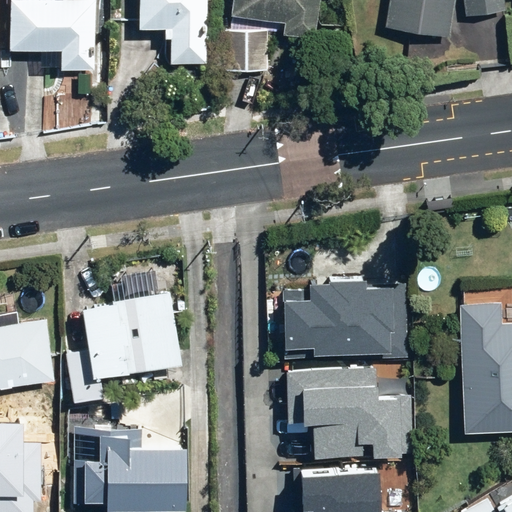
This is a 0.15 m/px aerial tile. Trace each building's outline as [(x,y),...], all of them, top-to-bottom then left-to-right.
[(83,73),(86,2),(47,0),(0,0),(0,51),(54,54),(53,71),(83,73)] [(200,65),(201,0),(125,0),(125,31),(155,32),(155,41),(162,41),(161,63),(200,65)] [(311,0),(220,0),(220,22),(275,24),(275,39),(309,41),(311,0)] [(380,0),(379,34),(450,38),(452,0),(380,0)] [(495,16),(495,0),(457,0),(457,14),(495,16)] [(281,276),(279,346),(408,349),(409,279),(389,279),(389,262),(313,260),(312,277),(281,276)] [(176,282),(91,294),(101,361),(185,349),(176,282)] [(496,304),(448,305),(449,432),(511,431),(511,325),(496,326),(496,304)] [(0,380),(57,372),(48,311),(0,317),(0,380)] [(372,365),(286,363),(284,450),(400,453),(401,400),(371,399),(372,365)] [(20,387),(21,404),(51,402),(50,385),(20,387)] [(103,407),(103,423),(139,424),(139,408),(103,407)] [(70,510),(113,511),(179,511),(183,442),(74,436),(70,510)] [(364,511),(365,474),(283,472),(281,511),(364,511)] [(511,511),(511,490),(493,504),(485,493),(456,511),(511,511)]
